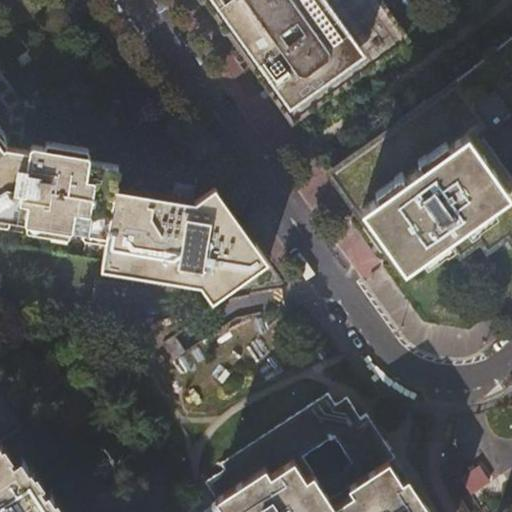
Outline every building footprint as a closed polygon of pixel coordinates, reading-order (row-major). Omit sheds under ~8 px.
[(216,0),(301,121),(405,45),(405,44),(374,0),(216,0)] [(511,36),(458,78),(494,126),(511,113),(511,111),(511,36)] [(458,78),(332,168),(404,268),(424,253),(431,263),(451,248),(458,258),(478,244),(485,253),(505,238),(511,248),(511,247),(511,196),(474,140),(494,126),(458,78)] [(76,229),(106,234),(110,235),(118,187),(113,186),(117,166),(93,161),(93,158),(89,154),(36,145),(31,149),(30,152),(8,148),(9,144),(0,131),(0,216),(20,220),(23,221),(28,222),(30,225),(72,232),(76,229)] [(200,285),(211,300),(213,299),(268,260),(266,257),(223,196),(215,184),(196,199),(118,187),(110,235),(106,234),(100,268),(200,285)] [(126,365),(119,369),(130,385),(136,381),(126,365)] [(429,511),(416,492),(410,496),(387,462),(394,458),(365,414),(359,418),(345,397),(333,405),(326,394),(217,464),(221,470),(201,483),(220,511),(429,511)] [(0,511),(56,511),(50,502),(48,503),(40,492),(36,495),(30,487),(35,484),(28,474),(26,475),(15,458),(7,463),(3,459),(6,457),(0,448),(0,511)]
